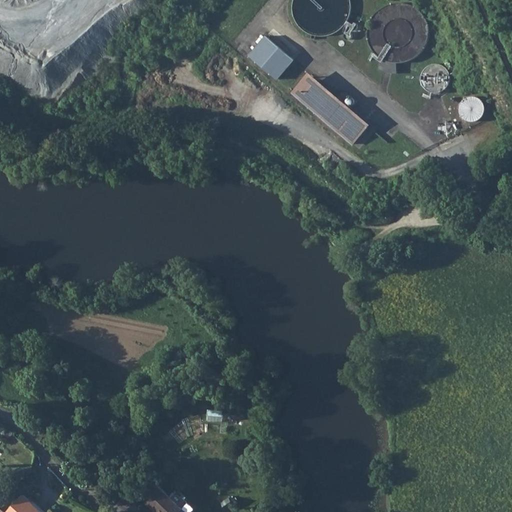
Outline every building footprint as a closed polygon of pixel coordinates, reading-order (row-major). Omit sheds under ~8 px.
[(314,36),(317,36),(321,37),(325,36),(329,36),(332,35),(336,33),(339,31),(342,28),(344,26),(346,22),(348,19),(349,15),(350,12),(350,8),(350,4),(349,0),(293,0),(293,4),(292,7),(293,11),(293,15),(295,19),(296,22),(298,25),(301,28),(303,30),(307,33),(310,34),(314,36)] [(368,40),(369,44),(370,46),(372,50),(374,53),(377,55),(380,58),(385,61),(389,62),(393,63),(397,63),(401,63),(404,63),(407,62),(411,60),(414,58),(417,57),(419,54),(421,52),(423,49),(425,46),(426,42),(427,39),(427,35),(428,32),(427,29),(427,26),(425,22),(424,19),(422,16),(420,14),(418,11),(415,9),(413,7),(409,6),(405,4),(401,3),(398,3),(394,3),(390,4),(386,5),(383,7),(380,8),(378,10),(376,12),(373,15),(371,18),(370,22),(368,26),(368,28),(367,32),(367,36),(368,40)] [(267,36),(250,56),(278,79),(295,60),(267,36)] [(424,87),(426,89),(428,91),(431,92),(433,93),(436,93),(438,93),(441,92),(443,90),(445,89),(447,87),(448,85),(449,83),(450,80),(450,78),(450,76),(449,74),(448,72),(447,69),(445,68),(443,66),(441,65),(438,65),(436,64),(433,65),(431,65),(429,66),(427,68),(425,69),(423,71),(423,73),(422,75),(422,77),(422,80),(422,83),(423,85),(424,87)] [(310,77),(295,94),(318,113),(333,96),(310,77)] [(318,113),(354,144),(369,127),(333,96),(318,113)] [(462,121),(464,123),(466,124),(469,126),(471,126),(474,126),(476,126),(479,125),(481,124),(483,123),(485,121),(486,119),(487,116),(488,114),(488,111),(488,110),(487,107),(486,105),(485,103),(483,101),(481,100),(479,99),(476,98),(474,98),(471,98),(469,99),(467,100),(465,101),(463,103),(461,105),(461,107),(460,109),(460,111),(459,114),(460,116),(461,119),(462,121)] [(444,128),(446,128),(447,128),(449,127),(450,126),(451,124),(451,123),(451,121),(450,119),(449,118),(448,117),(446,117),(444,117),(443,118),(441,119),(441,121),(440,122),(441,124),(441,126),(443,127),(444,128)] [(10,431),(5,437),(11,442),(16,436),(10,431)] [(162,489),(147,504),(155,511),(182,511),(184,510),(162,489)] [(12,511),(42,511),(26,497),(12,511)]
